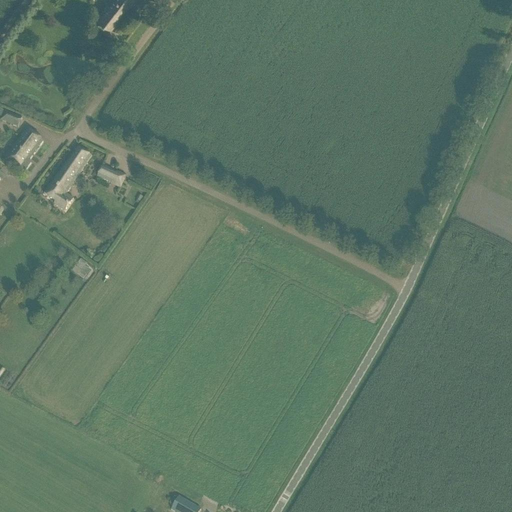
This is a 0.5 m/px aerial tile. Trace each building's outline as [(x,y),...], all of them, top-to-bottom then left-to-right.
[(97,18),(111,29),(133,0),(104,0),(102,3),(107,6),(97,18)] [(12,115),(8,125),(18,129),(23,119),(12,115)] [(27,130),(17,145),(33,157),(43,142),(27,130)] [(17,145),(3,164),(9,169),(13,164),(24,173),(31,164),(29,162),(33,157),(17,145)] [(53,206),(65,214),(74,200),(67,196),(91,157),(77,148),(67,162),(68,162),(65,168),(64,167),(50,187),(50,186),(44,195),(56,203),(53,206)] [(98,176),(97,178),(111,185),(113,181),(122,185),(126,178),(103,167),(98,176)] [(81,260),(72,272),(84,281),(87,276),(82,272),(85,267),(87,265),(81,260)] [(171,510),(173,511),(200,511),(201,511),(179,498),(171,510)]
